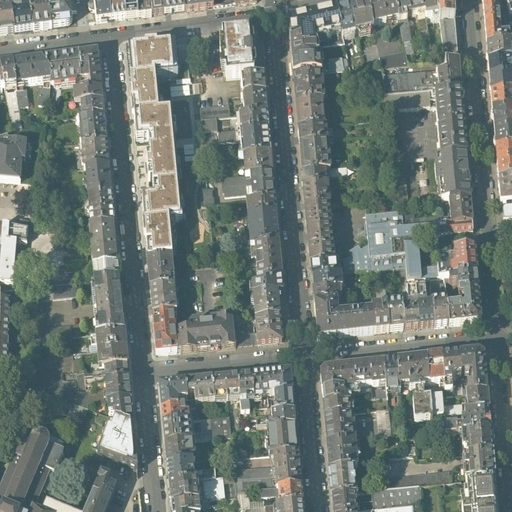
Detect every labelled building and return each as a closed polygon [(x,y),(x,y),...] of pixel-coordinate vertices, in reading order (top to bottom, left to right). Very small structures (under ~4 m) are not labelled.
[(19,0),(9,0),(11,7),(14,35),(23,34),(33,33),(28,5),(21,6),(19,0)] [(36,0),(28,1),(28,5),(33,33),(48,31),(51,30),(46,0),(36,0)] [(46,0),(51,30),(68,28),(70,26),(72,24),(72,22),(72,17),(76,16),(74,0),(46,0)] [(92,0),(93,3),(92,3),(90,5),(90,6),(89,7),(89,9),(90,11),(91,12),(92,13),(95,13),(96,24),(109,23),(111,22),(108,0),(92,0)] [(108,0),(111,22),(114,22),(125,21),(122,0),(108,0)] [(134,0),(122,0),(125,21),(133,20),(137,19),(134,0)] [(134,0),(137,19),(142,18),(151,17),(149,0),(134,0)] [(161,0),(149,0),(151,17),(157,16),(164,15),(161,0)] [(161,0),(164,15),(174,14),(184,13),(182,0),(161,0)] [(213,9),(211,0),(182,0),(184,13),(209,10),(213,9)] [(369,4),(374,27),(399,22),(394,0),(387,0),(379,2),(369,4)] [(394,0),(399,22),(404,49),(416,46),(411,19),(418,18),(421,33),(429,31),(427,18),(423,0),(394,0)] [(423,0),(427,18),(436,17),(436,23),(442,23),(438,0),(423,0)] [(438,0),(442,23),(455,22),(455,19),(453,0),(438,0)] [(487,48),(501,47),(497,14),(503,11),(500,0),(483,0),(484,3),(485,22),(486,31),(487,41),(487,48)] [(356,36),(375,32),(374,27),(369,4),(359,7),(350,9),(356,36)] [(11,7),(0,8),(0,37),(3,37),(14,35),(11,7)] [(344,38),(356,36),(350,9),(348,9),(338,11),(343,32),(344,38)] [(292,48),(316,48),(316,43),(316,38),(343,32),(338,11),(290,22),(292,45),(292,48)] [(501,47),(511,46),(508,34),(506,21),(503,11),(497,14),(501,47)] [(455,22),(442,23),(447,63),(459,63),(456,35),(455,22)] [(344,38),(343,32),(316,38),(316,43),(331,39),(333,46),(345,46),(344,38)] [(226,80),(241,79),(263,77),(259,33),(223,37),(224,54),(220,55),(220,64),(225,64),(226,80)] [(144,49),(132,50),(134,78),(131,78),(133,102),(137,102),(138,116),(134,116),(135,141),(153,140),(153,150),(150,151),(151,164),(147,165),(148,172),(152,172),(153,188),(157,188),(158,198),(155,198),(155,202),(148,202),(149,224),(144,225),(146,245),(153,245),(154,261),(170,259),(170,248),(168,220),(178,219),(170,114),(158,115),(155,75),(172,74),(170,47),(157,48),(156,45),(144,46),(144,49)] [(487,57),(488,65),(511,63),(511,46),(501,47),(487,48),(487,57)] [(320,48),(316,48),(292,48),(293,52),(294,62),(321,61),(320,48)] [(97,54),(80,56),(81,70),(82,81),(91,80),(92,92),(101,91),(98,63),(97,54)] [(407,55),(381,59),(382,71),(409,67),(407,55)] [(53,77),(52,88),(76,86),(75,81),(82,81),(81,70),(80,56),(60,59),(42,61),(53,77)] [(349,59),(330,61),(331,74),(353,73),(349,59)] [(18,88),(20,109),(30,109),(28,92),(25,92),(25,85),(44,85),(44,90),(40,90),(39,107),(50,108),(52,88),(53,77),(42,61),(30,63),(15,65),(18,88)] [(295,76),(323,75),(321,61),(294,62),(295,72),(295,76)] [(383,79),(385,99),(436,95),(461,94),(460,91),(459,63),(447,63),(447,74),(383,79)] [(488,68),(490,81),(511,79),(511,63),(488,65),(488,68)] [(2,66),(6,89),(18,88),(15,65),(11,65),(2,66)] [(296,95),(297,105),(322,103),(324,102),(323,75),(295,76),(296,95)] [(241,79),(243,97),(265,95),(264,87),(263,77),(241,79)] [(491,93),(491,97),(511,95),(511,79),(490,81),(491,93)] [(73,94),(74,107),(103,104),(102,102),(101,91),(92,92),(83,93),(73,94)] [(437,110),(440,159),(466,157),(464,129),(463,126),(461,94),(436,95),(437,110)] [(243,97),(245,117),(267,116),(267,111),(265,95),(243,97)] [(436,95),(385,99),(388,114),(395,114),(437,110),(436,95)] [(492,102),(492,114),(511,112),(511,95),(491,97),(492,102)] [(298,121),(300,130),(324,128),(322,103),(297,105),(298,121)] [(67,107),(68,115),(81,114),(81,120),(103,118),(103,107),(103,104),(74,107),(67,107)] [(230,105),(200,107),(201,120),(217,119),(231,118),(230,105)] [(493,128),(494,132),(511,131),(511,112),(492,114),(493,128)] [(395,114),(388,114),(388,125),(390,140),(391,159),(403,158),(400,120),(395,120),(395,114)] [(239,117),(240,132),(268,130),(268,127),(267,116),(245,117),(239,117)] [(79,120),(81,147),(105,145),(104,131),(103,118),(81,120),(79,120)] [(301,144),(301,147),(328,144),(326,128),(324,128),(300,130),(301,144)] [(242,157),(244,157),(271,155),(270,151),(268,130),(240,132),(218,133),(219,144),(241,142),(242,157)] [(494,136),(496,153),(511,151),(511,131),(494,132),(494,136)] [(0,183),(20,185),(22,165),(25,165),(26,146),(10,146),(6,141),(0,142),(0,183)] [(328,144),(301,147),(302,161),(303,175),(331,173),(329,145),(328,144)] [(79,147),(79,155),(82,155),(84,172),(85,172),(108,170),(107,165),(105,145),(81,147),(79,147)] [(498,176),(498,182),(511,180),(511,151),(496,153),(498,176)] [(246,178),(251,177),(272,175),(272,171),(271,155),(244,157),(246,178)] [(446,203),(449,202),(470,201),(468,183),(466,157),(440,159),(441,169),(439,169),(439,176),(440,189),(443,189),(443,195),(444,195),(446,203)] [(396,203),(396,207),(408,206),(405,164),(392,165),(393,169),(394,182),(396,203)] [(85,172),(88,199),(111,197),(109,182),(108,170),(85,172)] [(304,185),(304,188),(326,186),(326,177),(329,177),(329,180),(348,179),(347,172),(331,173),(303,175),(304,185)] [(252,195),(253,203),(275,201),(274,193),(272,175),(251,177),(252,195)] [(246,178),(225,180),(227,197),(252,195),(251,177),(246,178)] [(499,191),(501,205),(511,203),(511,180),(498,182),(499,191)] [(305,197),(306,209),(330,207),(329,203),(331,203),(330,195),(328,195),(327,186),(326,186),(304,188),(305,197)] [(201,192),(202,207),(209,207),(214,206),(213,199),(211,199),(210,191),(207,191),(201,192)] [(88,199),(91,229),(113,227),(112,210),(111,197),(88,199)] [(247,203),(248,218),(277,216),(276,212),(275,201),(253,203),(247,203)] [(449,202),(450,220),(451,226),(471,225),(470,204),(470,201),(449,202)] [(511,203),(501,205),(502,218),(502,221),(511,220),(511,203)] [(310,265),(333,264),(330,207),(306,209),(307,221),(308,238),(309,253),(310,265)] [(406,271),(403,230),(402,216),(402,215),(396,215),(366,217),(367,234),(368,249),(354,257),(343,263),(337,263),(337,276),(342,276),(406,271)] [(414,215),(402,216),(403,230),(416,229),(440,227),(451,226),(450,220),(440,221),(440,217),(415,219),(414,215)] [(248,218),(251,248),(279,245),(278,233),(277,216),(248,218)] [(406,271),(407,283),(415,283),(420,283),(420,274),(417,240),(437,240),(440,239),(463,236),(472,235),(471,225),(451,226),(440,227),(416,229),(403,230),(406,271)] [(0,285),(13,286),(16,245),(26,246),(27,232),(3,227),(0,252),(0,259),(0,285)] [(92,265),(92,271),(117,269),(115,246),(114,231),(113,227),(91,229),(89,229),(92,265)] [(256,257),(258,280),(282,277),(281,265),(279,245),(251,248),(252,257),(256,257)] [(437,271),(439,281),(443,280),(449,279),(476,276),(475,271),(473,251),(464,252),(453,253),(454,269),(437,271)] [(170,259),(154,261),(149,261),(150,276),(151,290),(174,289),(172,266),(171,266),(170,259)] [(65,262),(66,274),(92,271),(92,265),(87,266),(87,260),(65,262)] [(312,275),(312,277),(337,276),(337,263),(333,264),(310,265),(311,267),(312,275)] [(426,274),(420,274),(420,283),(429,282),(439,281),(437,271),(437,268),(427,268),(426,274)] [(92,271),(93,284),(118,282),(118,279),(117,269),(92,271)] [(312,281),(313,291),(340,289),(342,289),(342,276),(337,276),(312,277),(312,281)] [(456,285),(457,294),(477,292),(476,276),(449,279),(449,285),(456,285)] [(253,286),(254,298),(278,296),(281,295),(284,295),(282,277),(258,280),(259,286),(253,286)] [(431,305),(446,304),(443,280),(439,281),(429,282),(431,305)] [(93,284),(98,338),(124,336),(122,317),(120,299),(118,282),(93,284)] [(402,312),(404,332),(416,331),(419,330),(415,291),(415,283),(407,283),(405,283),(407,311),(402,312)] [(41,290),(36,290),(36,303),(77,300),(76,286),(58,288),(41,290)] [(152,303),(154,317),(175,315),(177,315),(174,289),(151,290),(152,303)] [(313,293),(314,305),(337,303),(340,303),(340,289),(313,291),(313,293)] [(415,291),(419,330),(421,330),(433,329),(432,308),(426,308),(424,291),(415,291)] [(459,310),(447,312),(448,327),(464,326),(475,325),(479,319),(477,292),(457,294),(459,310)] [(373,313),(375,335),(384,334),(389,333),(386,306),(385,293),(376,295),(377,308),(372,309),(373,313)] [(0,294),(0,368),(7,369),(9,301),(0,300),(0,294)] [(254,298),(256,321),(280,318),(279,302),(278,296),(254,298)] [(316,323),(318,340),(360,336),(375,335),(373,313),(338,316),(337,303),(314,305),(316,323)] [(432,308),(433,329),(444,328),(448,327),(447,312),(446,304),(431,305),(432,308)] [(401,305),(386,306),(389,333),(391,333),(404,332),(402,312),(401,305)] [(156,338),(158,355),(194,352),(192,332),(186,332),(181,334),(176,334),(175,315),(154,317),(156,338)] [(257,334),(258,346),(282,344),(281,321),(280,318),(256,321),(257,334)] [(192,332),(194,352),(205,351),(223,349),(236,348),(235,336),(234,323),(226,324),(225,319),(214,320),(214,325),(200,326),(200,321),(192,322),(192,332)] [(36,331),(37,344),(81,340),(79,327),(36,331)] [(257,334),(235,336),(236,348),(258,346),(257,334)] [(125,347),(124,336),(98,338),(90,339),(91,347),(97,347),(98,354),(125,352),(125,347)] [(98,354),(98,362),(101,362),(101,363),(102,371),(127,369),(126,356),(125,352),(98,354)] [(38,361),(38,374),(55,374),(83,373),(81,364),(98,362),(98,354),(38,361)] [(468,389),(462,390),(462,395),(466,394),(486,393),(484,375),(483,358),(480,355),(459,357),(461,376),(461,379),(467,378),(468,389)] [(444,388),(445,396),(453,395),(452,377),(461,376),(459,357),(442,358),(444,388)] [(444,388),(442,358),(427,360),(429,385),(439,385),(439,389),(444,388)] [(429,385),(427,360),(397,362),(399,389),(408,388),(409,392),(414,391),(415,398),(413,398),(414,420),(432,419),(432,417),(430,397),(423,397),(422,390),(424,386),(429,385)] [(399,389),(397,362),(383,364),(385,385),(386,395),(399,394),(399,389)] [(358,388),(371,386),(385,385),(383,364),(370,365),(342,367),(325,369),(320,374),(322,391),(358,388)] [(100,377),(84,378),(85,386),(128,381),(128,378),(127,369),(102,371),(100,371),(100,377)] [(55,374),(55,379),(85,386),(84,378),(83,373),(55,374)] [(38,374),(38,391),(83,408),(85,392),(85,386),(55,379),(55,374),(38,374)] [(272,376),(251,378),(253,398),(253,399),(261,399),(261,396),(274,395),(292,394),(290,374),(272,376)] [(253,398),(251,378),(241,379),(239,379),(239,398),(240,412),(250,412),(249,401),(248,399),(253,398)] [(227,380),(224,380),(226,399),(239,398),(239,379),(227,380)] [(226,399),(224,380),(222,381),(212,382),(214,402),(226,401),(226,399)] [(85,386),(85,392),(102,391),(102,389),(106,389),(106,393),(103,393),(104,399),(107,399),(107,406),(130,403),(129,391),(128,381),(85,386)] [(214,402),(212,382),(199,383),(185,384),(186,397),(195,396),(195,400),(195,404),(214,403),(214,402)] [(186,397),(185,384),(160,387),(162,411),(178,410),(178,401),(186,400),(186,397)] [(385,385),(371,386),(372,399),(386,398),(386,395),(385,385)] [(358,388),(322,391),(322,394),(323,403),(350,401),(350,396),(359,396),(358,388)] [(435,396),(430,397),(432,417),(465,414),(487,412),(487,410),(486,393),(466,394),(467,404),(455,405),(456,408),(442,409),(441,396),(435,396)] [(292,394),(274,395),(274,398),(275,408),(271,408),(271,414),(293,413),(292,399),(292,394)] [(350,401),(323,403),(324,414),(324,417),(352,414),(353,413),(353,400),(350,401)] [(107,406),(108,416),(114,415),(115,421),(132,428),(133,427),(131,413),(130,403),(107,406)] [(178,410),(162,411),(163,420),(163,425),(187,422),(198,421),(198,413),(185,414),(185,409),(178,410)] [(387,410),(376,411),(378,437),(390,436),(387,410)] [(251,412),(242,413),(244,430),(256,429),(256,425),(249,426),(248,417),(252,416),(251,412)] [(456,422),(441,423),(442,434),(461,432),(489,430),(489,427),(487,412),(465,414),(465,420),(461,421),(461,424),(456,424),(456,422)] [(294,423),(293,413),(271,414),(271,416),(272,422),(256,424),(256,430),(266,428),(274,427),(294,426),(294,423)] [(352,414),(324,417),(325,432),(326,443),(355,440),(354,433),(356,433),(356,430),(354,430),(352,414)] [(215,420),(208,420),(212,441),(230,439),(230,434),(228,418),(215,420)] [(97,457),(137,472),(134,436),(133,427),(132,428),(115,421),(112,428),(109,426),(97,457)] [(195,442),(194,436),(191,436),(190,427),(188,427),(187,422),(163,425),(164,430),(165,445),(193,443),(195,442)] [(274,427),(266,428),(268,456),(273,456),(297,455),(296,441),(294,426),(274,427)] [(489,430),(461,432),(462,447),(468,447),(468,449),(471,449),(472,455),(491,453),(489,432),(489,430)] [(39,511),(52,482),(55,483),(58,477),(55,476),(64,454),(62,453),(64,447),(52,442),(50,448),(50,447),(50,445),(49,443),(47,441),(46,440),(44,439),(42,438),(40,438),(38,438),(37,439),(35,439),(34,440),(33,442),(32,443),(31,444),(22,441),(0,491),(0,511),(106,511),(116,490),(108,486),(110,481),(101,477),(86,511),(39,511)] [(355,440),(326,443),(327,453),(329,470),(351,468),(357,468),(355,440)] [(193,443),(165,445),(166,452),(167,465),(192,463),(191,457),(194,457),(193,443)] [(491,459),(491,453),(472,455),(464,456),(465,483),(493,480),(491,459)] [(297,455),(273,456),(274,467),(276,491),(300,489),(299,472),(297,455)] [(192,463),(167,465),(169,482),(169,485),(197,482),(217,481),(216,471),(193,473),(192,463)] [(258,469),(234,471),(235,479),(236,494),(258,492),(276,491),(274,467),(267,468),(264,470),(261,470),(258,469)] [(351,468),(329,470),(330,484),(331,497),(353,495),(352,488),(354,486),(354,476),(351,473),(351,468)] [(376,483),(377,492),(418,488),(449,485),(448,476),(376,483)] [(217,481),(197,482),(200,502),(210,501),(226,500),(224,480),(217,481)] [(466,511),(496,511),(496,505),(493,480),(465,483),(466,511)] [(197,482),(169,485),(171,502),(171,505),(200,502),(197,482)] [(418,488),(377,492),(370,493),(371,503),(373,502),(373,511),(412,508),(419,507),(418,488)] [(278,506),(302,505),(301,495),(300,489),(276,491),(258,492),(259,500),(277,498),(278,506)] [(353,495),(331,497),(332,506),(332,511),(369,511),(373,511),(373,502),(371,503),(359,503),(356,508),(354,508),(353,495)] [(200,502),(171,505),(171,511),(199,511),(200,510),(210,510),(210,501),(200,502)]
